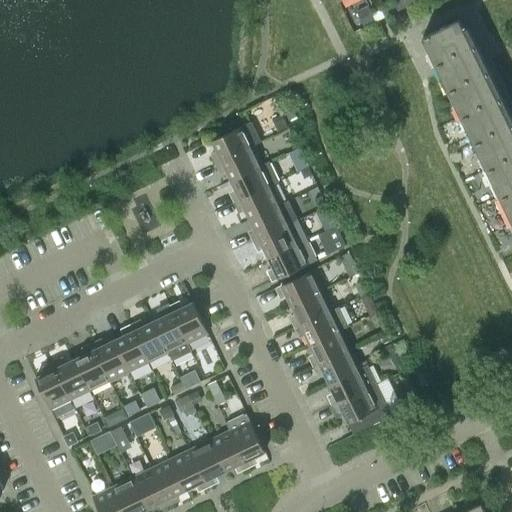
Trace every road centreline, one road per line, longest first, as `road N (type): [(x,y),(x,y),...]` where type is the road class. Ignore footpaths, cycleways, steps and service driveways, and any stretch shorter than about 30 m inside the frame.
road 1 (residential): [(332,493),(213,245)]
road 2 (residential): [(0,346),(213,245)]
road 3 (residential): [(332,493),(511,405)]
road 4 (residential): [(61,511),(0,380)]
